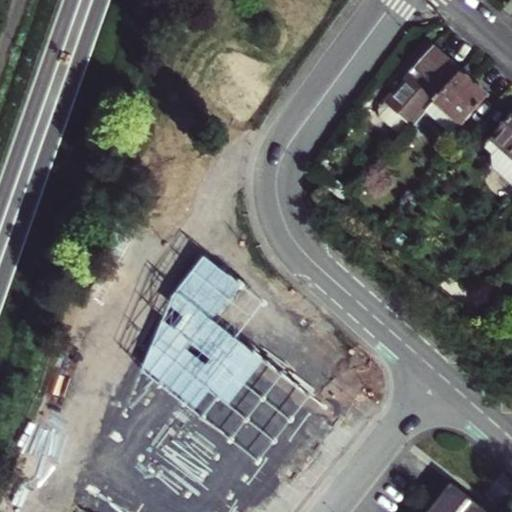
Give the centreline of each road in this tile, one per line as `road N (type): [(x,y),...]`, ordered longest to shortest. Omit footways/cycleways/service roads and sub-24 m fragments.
road 1 (residential): [(437,372),(293,238),(275,178),(305,117),(395,0)]
road 2 (primary): [(89,0),(0,255)]
road 3 (residential): [(437,372),(327,511)]
